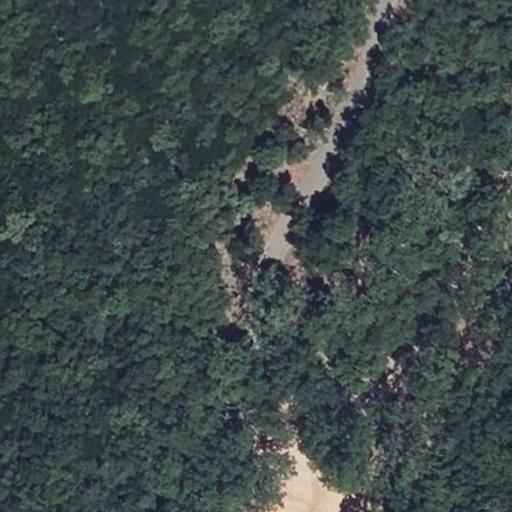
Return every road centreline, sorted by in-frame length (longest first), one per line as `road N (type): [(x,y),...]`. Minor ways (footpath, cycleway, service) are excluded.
road 1 (unclassified): [(400,0),(331,192),(269,279),(277,351),(331,392),(379,383),(511,177)]
road 2 (track): [(360,386),(340,511)]
